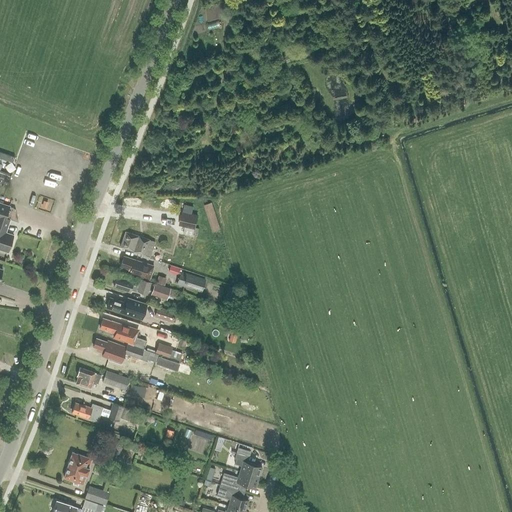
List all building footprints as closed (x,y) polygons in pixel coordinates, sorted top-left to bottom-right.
[(0,158),(13,163),(15,157),(0,151),(0,158)] [(5,233),(10,219),(8,218),(11,210),(10,209),(11,206),(0,202),(0,248),(9,251),(14,236),(5,233)] [(213,232),(221,229),(212,202),(204,205),(213,232)] [(196,228),(198,216),(182,212),(180,224),(185,225),(196,228)] [(194,234),(196,228),(185,225),(183,232),(194,234)] [(150,256),(155,242),(149,240),(149,239),(126,231),(121,247),(145,254),(150,256)] [(132,260),(124,257),(121,266),(129,269),(137,272),(136,275),(149,280),(154,266),(132,259),(132,260)] [(202,292),(206,279),(181,271),(177,284),(202,292)] [(167,278),(159,276),(156,283),(165,285),(167,278)] [(125,280),(117,277),(114,286),(122,288),(121,289),(130,292),(131,290),(137,292),(137,291),(147,294),(151,283),(141,279),(139,284),(125,279),(125,280)] [(171,288),(162,285),(156,283),(155,283),(151,294),(167,300),(171,288)] [(147,304),(127,297),(126,302),(118,300),(118,301),(110,298),(107,307),(115,310),(142,319),(147,304)] [(173,322),(175,313),(158,307),(155,316),(173,322)] [(103,319),(100,327),(105,329),(105,330),(116,333),(114,337),(128,342),(127,345),(144,350),(147,341),(134,336),(137,329),(114,321),(114,322),(103,319)] [(232,332),(229,341),(236,343),(238,334),(232,332)] [(96,338),(93,346),(98,348),(97,351),(103,353),(110,356),(109,358),(109,359),(120,363),(124,353),(141,359),(144,350),(127,345),(126,347),(108,340),(107,342),(96,338)] [(156,351),(155,353),(169,358),(172,347),(159,343),(156,351)] [(144,350),(141,359),(147,361),(147,359),(156,362),(158,356),(158,355),(144,350)] [(183,353),(172,350),(169,358),(180,361),(183,353)] [(78,376),(76,383),(90,388),(92,382),(98,384),(101,375),(98,374),(80,368),(77,376),(78,376)] [(125,390),(129,378),(107,370),(103,382),(125,390)] [(160,398),(172,402),(175,393),(163,389),(160,398)] [(83,406),(75,403),(73,411),(80,414),(98,421),(101,413),(109,415),(108,417),(119,421),(120,418),(129,421),(130,416),(131,416),(134,409),(132,408),(132,410),(113,403),(111,410),(103,408),(103,407),(92,403),(91,408),(83,405),(83,406)] [(234,459),(234,461),(236,462),(235,464),(242,466),(240,471),(258,477),(262,467),(248,462),(250,456),(251,451),(238,447),(237,452),(234,459)] [(83,484),(91,458),(72,452),(64,478),(83,484)] [(255,487),(258,477),(240,471),(238,477),(224,473),(220,484),(245,492),(247,485),(255,487)] [(242,499),(245,492),(220,484),(217,495),(230,499),(228,505),(245,511),(248,501),(242,499)] [(89,486),(85,497),(98,502),(101,490),(89,486)] [(85,501),(83,506),(95,510),(97,504),(97,503),(85,499),(85,501)] [(75,511),(77,508),(72,506),(72,505),(57,500),(52,511),(75,511)]
